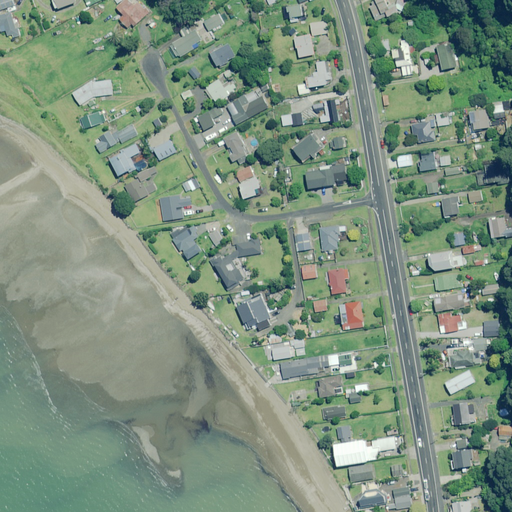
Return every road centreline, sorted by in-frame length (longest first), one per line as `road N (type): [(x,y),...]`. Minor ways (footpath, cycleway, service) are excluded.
road 1 (primary): [(433,511),(381,198)]
road 2 (residential): [(152,66),(233,211),(271,218),(381,198)]
road 3 (primary): [(381,198),(342,0)]
